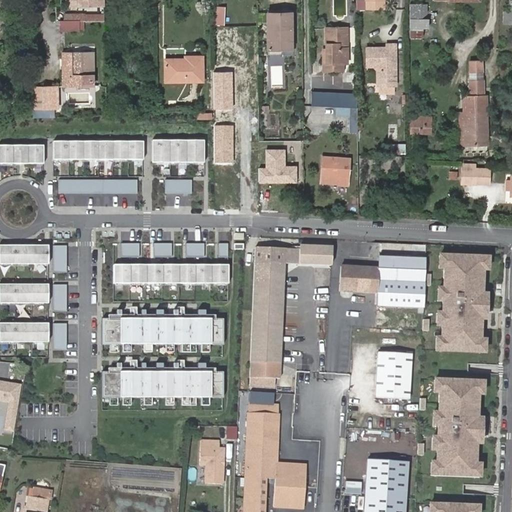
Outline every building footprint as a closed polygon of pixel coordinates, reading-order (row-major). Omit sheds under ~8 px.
[(410,12),(421,12),(421,19),(427,19),(427,4),(410,4),(410,12)] [(268,48),(291,47),(291,13),(267,13),(268,48)] [(421,19),(410,19),(410,38),(423,38),(423,30),(428,30),(428,19),(427,19),(421,19)] [(83,31),(83,21),(64,21),(60,21),(60,31),(83,31)] [(326,64),(322,64),(322,72),(343,72),(343,64),(347,64),(347,27),(327,27),(327,48),(326,64)] [(398,83),(397,44),(388,44),(389,48),(367,48),(367,65),(376,65),(380,67),(380,84),(395,84),(398,83)] [(70,75),(64,75),(64,85),(94,85),(94,51),(69,51),(70,75)] [(166,60),(166,81),(202,81),(202,57),(186,57),(185,59),(166,60)] [(482,62),(470,62),(470,72),(483,71),(482,62)] [(270,64),(270,88),(282,88),(283,65),(270,64)] [(233,72),(213,72),(213,109),(233,109),(233,72)] [(471,96),(484,96),(483,81),(471,82),(471,96)] [(395,84),(380,84),(380,93),(395,93),(395,84)] [(35,107),(56,106),(56,88),(35,88),(35,107)] [(332,93),(313,92),(313,106),(338,107),(339,102),(338,100),(337,97),(334,94),(332,93)] [(12,93),(2,93),(2,105),(12,106),(12,93)] [(357,94),(347,93),(346,104),(358,104),(357,94)] [(463,97),(464,112),(464,113),(464,120),(460,120),(461,145),(488,144),(487,96),(484,96),(471,96),(463,97)] [(56,106),(35,107),(32,118),(56,117),(56,106)] [(350,108),(336,107),(336,116),(350,117),(350,108)] [(432,116),(411,116),(411,133),(431,134),(432,116)] [(235,126),(215,126),(215,163),(234,163),(235,126)] [(204,141),(151,141),(151,164),(204,164),(204,141)] [(143,142),(52,142),(52,160),(143,161),(143,142)] [(405,144),(388,144),(388,152),(405,152),(405,144)] [(43,146),(0,145),(0,164),(43,165),(43,146)] [(258,167),(258,183),(296,184),(297,166),(286,166),(286,149),(265,149),(265,167),(258,167)] [(348,187),(350,159),(323,157),(321,183),(340,184),(340,186),(348,187)] [(476,168),(463,168),(462,168),(462,183),(490,184),(490,168),(476,168)] [(448,178),(457,179),(458,171),(449,170),(448,178)] [(196,205),(212,205),(212,174),(196,174),(196,205)] [(137,180),(58,180),(58,194),(137,194),(137,180)] [(191,194),(192,180),(165,180),(165,194),(191,194)] [(265,198),(276,199),(277,188),(265,187),(265,198)] [(139,258),(139,243),(121,244),(121,258),(139,258)] [(171,258),(171,243),(153,244),(153,258),(171,258)] [(204,244),(186,244),(186,258),(204,258),(204,244)] [(228,258),(228,244),(218,244),(218,258),(228,258)] [(48,246),(0,245),(0,264),(48,265),(48,246)] [(66,272),(67,246),(53,246),(52,272),(66,272)] [(255,261),(285,263),(298,263),(299,248),(255,247),(255,261)] [(476,351),(480,256),(442,255),(438,350),(476,351)] [(285,263),(255,261),(250,376),(280,377),(285,263)] [(228,265),(113,265),(113,284),(228,284),(228,265)] [(379,268),(341,266),(340,291),(377,293),(378,280),(379,268)] [(425,283),(378,280),(377,293),(376,305),(424,308),(425,283)] [(48,284),(0,284),(0,303),(48,303),(48,284)] [(66,312),(67,285),(53,285),(53,311),(66,312)] [(223,319),(101,319),(101,345),(223,346),(223,319)] [(48,324),(0,323),(0,342),(48,343),(48,324)] [(67,351),(67,324),(53,324),(52,351),(67,351)] [(412,354),(379,352),(376,397),(410,399),(412,354)] [(223,373),(101,372),(101,398),(223,399),(223,373)] [(471,475),(475,380),(437,379),(432,474),(471,475)] [(0,400),(9,401),(7,413),(15,414),(20,384),(0,380),(0,400)] [(279,405),(249,403),(245,511),(265,511),(267,477),(276,477),(275,505),(305,506),(307,464),(277,462),(279,405)] [(238,430),(228,430),(228,442),(238,442),(238,430)] [(220,438),(202,438),(201,462),(208,463),(207,481),(224,482),(225,447),(220,447),(220,438)] [(404,511),(407,460),(367,458),(364,511),(404,511)] [(29,511),(28,511),(26,511),(25,511),(46,511),(49,499),(29,496),(27,506),(30,507),(29,511)] [(431,503),(430,511),(469,511),(470,505),(431,503)]
